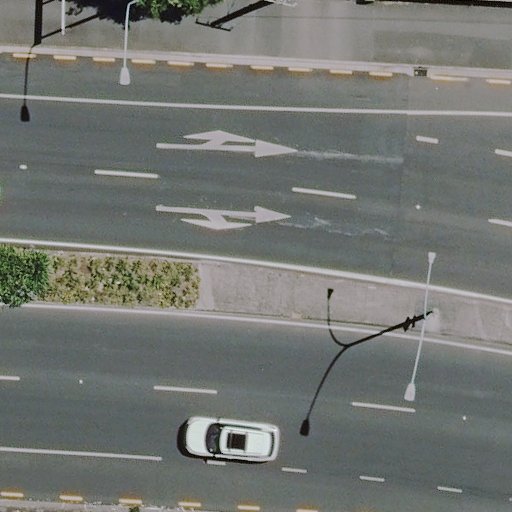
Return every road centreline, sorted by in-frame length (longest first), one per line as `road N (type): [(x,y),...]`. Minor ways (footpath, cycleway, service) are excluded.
road 1 (trunk): [(0,169),(152,182),(511,234)]
road 2 (trunk): [(511,453),(229,418),(0,403)]
